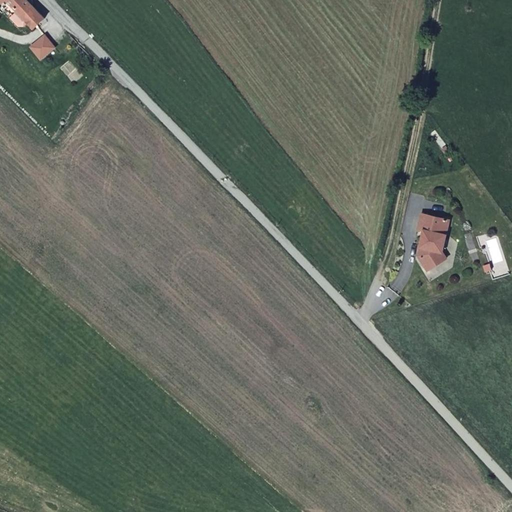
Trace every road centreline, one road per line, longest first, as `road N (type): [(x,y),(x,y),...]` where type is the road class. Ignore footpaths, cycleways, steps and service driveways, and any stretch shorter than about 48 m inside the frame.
road 1 (unclassified): [(47,0),(511,486)]
road 2 (track): [(358,320),(383,265),(409,164),(436,0)]
